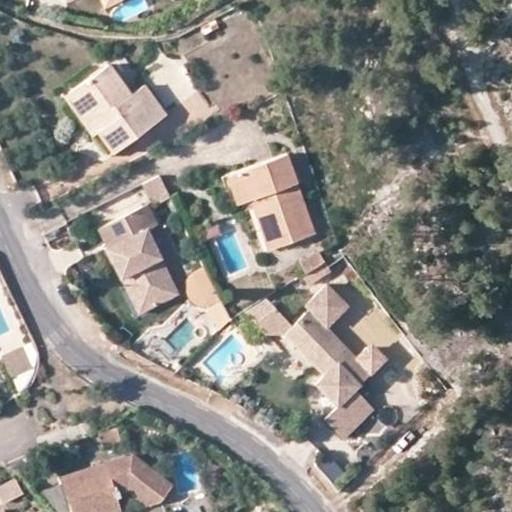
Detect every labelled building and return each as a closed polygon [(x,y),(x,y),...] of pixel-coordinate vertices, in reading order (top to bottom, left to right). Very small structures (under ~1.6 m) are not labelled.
[(91,116),(95,114),(105,127),(103,129),(118,149),(164,116),(143,87),(130,97),(107,65),(72,90),(91,116)] [(105,127),(95,114),(91,116),(72,90),(64,97),(93,137),(96,134),(111,155),(118,149),(103,129),(105,127)] [(246,198),(259,194),(273,236),(276,243),(312,231),(293,181),(290,171),(283,152),(223,173),(234,202),(246,198)] [(293,181),(301,177),(297,167),(290,171),(293,181)] [(168,197),(157,174),(143,181),(151,199),(156,202),(168,197)] [(259,194),(246,198),(264,248),(276,243),(273,236),(259,194)] [(141,293),(168,281),(143,230),(154,223),(144,203),(96,227),(105,246),(103,247),(117,275),(121,274),(129,270),(141,293)] [(322,264),(319,258),(315,250),(314,249),(295,260),(300,270),(297,272),(301,280),(303,281),(325,268),(322,264)] [(129,270),(121,274),(133,297),(141,293),(129,270)] [(210,281),(199,287),(207,304),(219,298),(210,281)] [(351,387),(379,359),(367,347),(354,359),(322,325),(339,309),(340,301),(322,283),(305,301),(305,307),(288,322),(285,326),(325,368),(320,372),(311,381),(333,404),(338,399),(357,418),(370,407),(351,387)] [(227,315),(219,298),(207,304),(218,324),(227,315)] [(288,322),(272,303),(251,318),(260,329),(281,330),(285,326),(288,322)] [(325,368),(285,326),(281,330),(320,372),(325,368)] [(29,340),(2,350),(15,384),(42,374),(29,340)] [(357,418),(338,399),(333,404),(321,414),(341,435),(357,418)] [(58,477),(69,511),(102,511),(118,507),(113,492),(124,488),(145,504),(157,500),(170,485),(131,454),(113,460),(115,467),(105,470),(103,463),(58,477)] [(115,467),(113,460),(103,463),(105,470),(115,467)] [(15,479),(0,486),(0,494),(4,502),(22,493),(15,479)]
